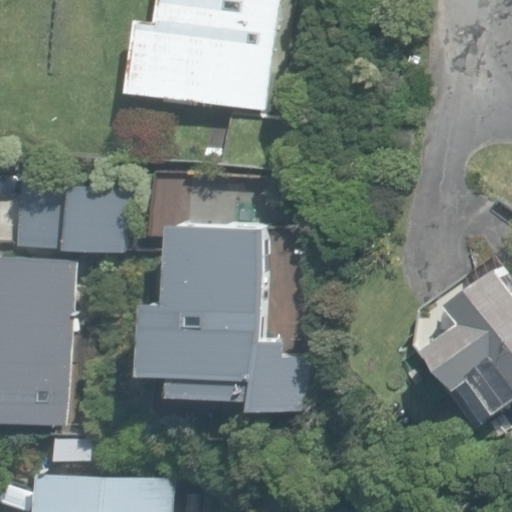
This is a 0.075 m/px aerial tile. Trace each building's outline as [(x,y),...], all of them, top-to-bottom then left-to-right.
[(136,89),(273,107),(288,0),(168,0),(165,21),(146,19),(136,89)] [(75,182),(28,179),(24,242),(71,246),(145,250),(149,186),(75,182)] [(266,337),(273,224),(181,218),(176,297),(157,296),(153,367),(181,369),(180,389),(263,393),(263,404),(313,406),(314,339),(266,337)] [(0,419),(73,424),(85,257),(0,250),(0,419)] [(481,373),(507,410),(511,406),(511,267),(510,264),(460,300),(472,318),(437,343),(466,384),(481,373)] [(44,511),(177,511),(179,477),(47,471),(44,511)]
